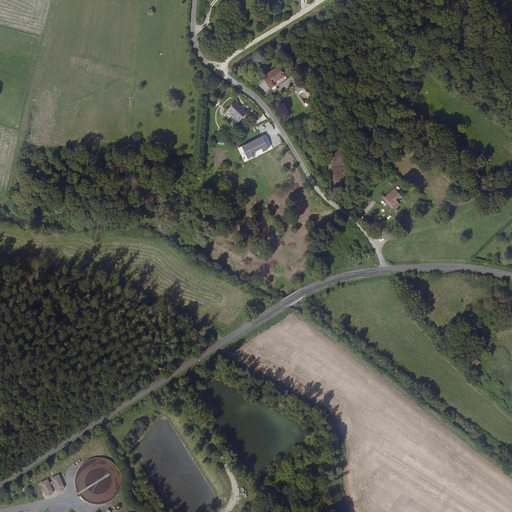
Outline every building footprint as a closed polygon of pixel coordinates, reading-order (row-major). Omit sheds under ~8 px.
[(286,77),(280,68),(268,76),(274,84),(286,77)] [(233,105),(234,105),(230,109),(237,116),(236,118),(241,122),(249,113),(247,110),(248,108),(244,106),(243,107),(237,101),(233,105)] [(274,150),(267,136),(239,149),(246,164),(274,150)] [(386,175),(390,170),(383,164),(378,169),(386,175)] [(389,201),(391,203),(401,196),(395,188),(385,195),(387,198),(385,199),(387,202),(389,201)] [(475,368),(481,362),(477,358),(471,365),(475,368)] [(63,491),(60,477),(53,479),(55,492),(63,491)] [(51,493),(48,480),(40,481),(43,495),(51,493)]
